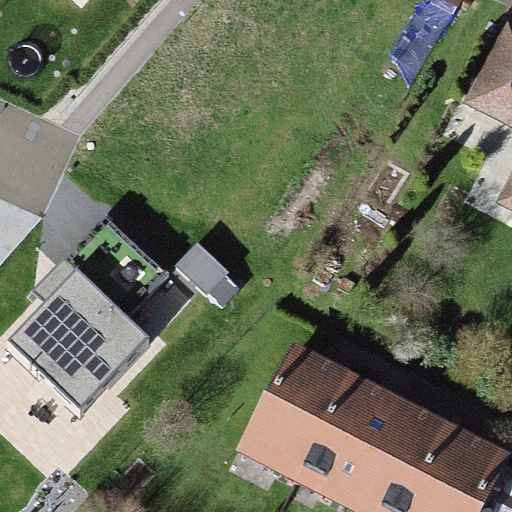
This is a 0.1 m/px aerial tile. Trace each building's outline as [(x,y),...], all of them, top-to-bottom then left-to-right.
[(511,21),(507,18),(463,102),(511,127),(511,21)] [(511,171),(496,202),(511,210),(511,171)] [(228,272),(196,242),(175,266),(207,295),(228,272)] [(147,335),(64,258),(33,291),(44,300),(7,340),(79,408),(147,335)] [(292,341),(236,450),(358,511),(479,511),(510,452),(292,341)]
